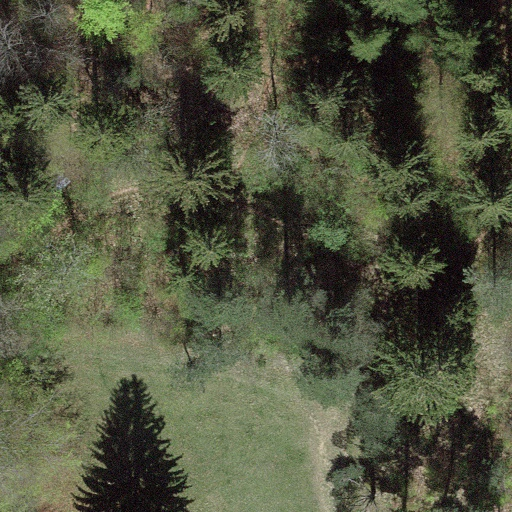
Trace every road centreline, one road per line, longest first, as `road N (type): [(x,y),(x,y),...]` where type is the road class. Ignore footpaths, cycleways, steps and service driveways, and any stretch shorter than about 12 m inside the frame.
road 1 (track): [(0,259),(116,203),(167,191),(219,195),(331,234),(375,319)]
road 2 (track): [(375,319),(335,476),(344,511)]
